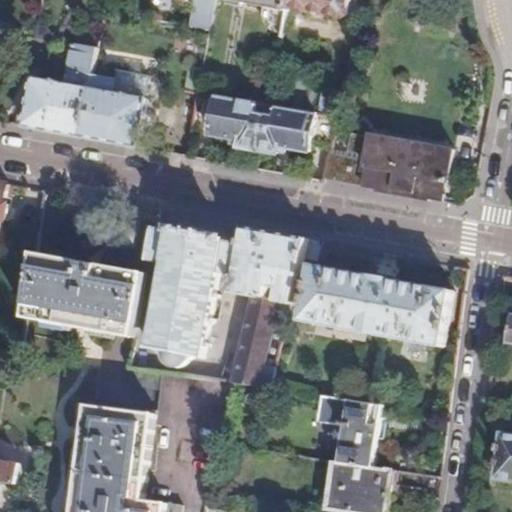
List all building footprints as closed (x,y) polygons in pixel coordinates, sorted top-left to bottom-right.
[(228,0),(265,7),(264,14),(265,19),(268,25),(272,30),(276,33),(285,36),(292,3),(292,0),(228,0)] [(292,0),(292,3),(346,13),(348,13),(350,10),(352,0),(292,0)] [(97,76),(101,52),(77,47),(70,85),(36,78),(28,128),(61,134),(85,139),(97,76)] [(97,76),(85,139),(118,145),(140,148),(149,100),(115,93),(118,80),(97,76)] [(326,85),(321,114),(331,116),(337,88),(326,85)] [(244,147),(262,150),(271,105),(220,96),(214,134),(238,138),(245,139),(244,147)] [(271,105),(262,150),(283,154),(284,146),(290,147),(312,152),(314,143),(333,146),(339,117),(331,116),(321,114),(271,105)] [(332,153),(327,178),(337,180),(379,187),(378,191),(411,197),(431,200),(432,197),(445,199),(447,184),(449,184),(455,150),(373,134),(368,160),(332,153)] [(368,138),(351,134),(347,151),(364,155),(368,138)] [(237,146),(244,147),(245,139),(238,138),(237,146)] [(0,183),(0,240),(4,241),(6,222),(11,223),(14,207),(8,206),(10,185),(0,183)] [(312,239),(246,227),(243,247),(239,277),(237,293),(261,297),(241,380),(277,386),(282,365),(269,362),(278,324),(291,327),(307,260),(312,239)] [(175,235),(157,231),(154,262),(173,265),(169,287),(165,286),(164,293),(167,294),(164,311),(160,310),(159,315),(163,316),(160,336),(156,335),(155,339),(159,340),(157,351),(167,353),(172,363),(175,367),(180,369),(185,369),(191,368),(195,366),(197,364),(200,359),(210,361),(212,349),(215,350),(216,346),(212,345),(216,325),(220,325),(220,321),(216,320),(220,300),(224,300),(225,296),(221,295),(225,274),(239,277),(243,247),(230,245),(230,241),(222,239),(221,243),(187,237),(187,235),(184,235),(184,233),(175,232),(175,235)] [(323,241),(312,239),(307,260),(319,262),(323,241)] [(152,275),(41,255),(33,319),(141,339),(152,275)] [(456,293),(317,268),(307,322),(446,346),(456,293)] [(506,395),(491,393),(490,400),(505,403),(506,395)] [(377,466),(387,405),(328,395),(325,416),(351,420),(345,460),(377,466)] [(93,406),(83,473),(151,482),(161,417),(93,406)] [(501,479),(511,480),(511,435),(507,434),(501,479)] [(345,460),(340,459),(331,508),(352,511),(390,511),(398,469),(377,466),(345,460)] [(0,497),(2,481),(31,485),(32,480),(25,479),(26,472),(32,472),(33,466),(0,462),(0,497)] [(185,511),(186,504),(148,498),(151,482),(83,473),(76,511),(185,511)]
